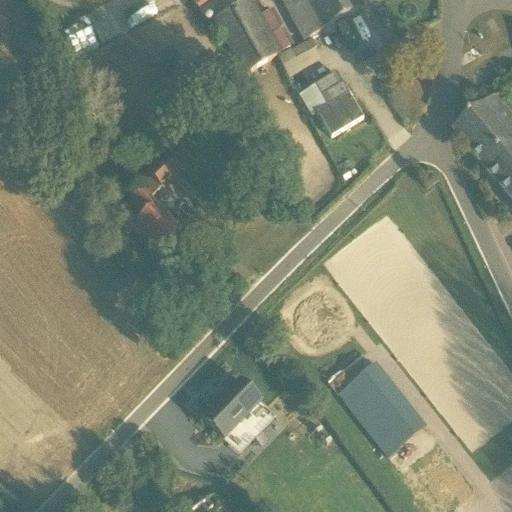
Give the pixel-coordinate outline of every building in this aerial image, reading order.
[(242,77),(282,55),(250,0),(248,0),(212,21),(242,77)] [(279,0),(303,43),(358,12),(352,0),(279,0)] [(95,42),(116,33),(109,16),(88,25),(95,42)] [(171,47),(151,58),(158,73),(179,62),(171,47)] [(316,119),(331,147),(362,130),(336,79),(313,91),(325,114),(316,119)] [(511,201),(511,138),(485,106),(454,131),(511,201)] [(210,139),(226,154),(235,144),(220,129),(210,139)] [(127,238),(134,232),(158,256),(160,253),(164,253),(168,249),(168,245),(179,234),(166,220),(169,217),(150,200),(159,190),(161,192),(192,159),(174,142),(143,175),(148,180),(139,189),(140,191),(117,216),(110,223),(127,238)] [(223,441),(260,403),(239,383),(219,404),(217,402),(200,419),(223,441)] [(346,391),(339,396),(390,461),(397,455),(346,391)] [(226,511),(213,494),(189,511),(226,511)]
